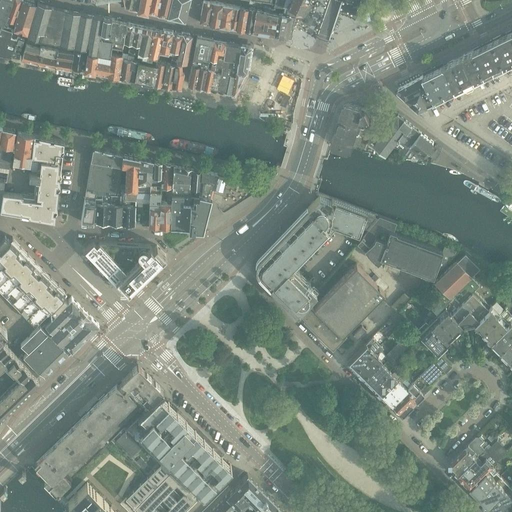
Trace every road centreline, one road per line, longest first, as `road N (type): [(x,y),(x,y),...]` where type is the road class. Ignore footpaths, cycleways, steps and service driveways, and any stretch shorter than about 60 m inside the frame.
road 1 (secondary): [(328,71),(280,192),(131,319)]
road 2 (residential): [(252,110),(0,60)]
road 3 (residential): [(230,259),(401,437)]
road 4 (residential): [(430,464),(489,403),(487,376),(460,375),(401,437)]
road 5 (secondary): [(230,259),(293,195),(325,103)]
road 6 (secondary): [(0,467),(136,342)]
road 7 (secondary): [(121,328),(0,445)]
